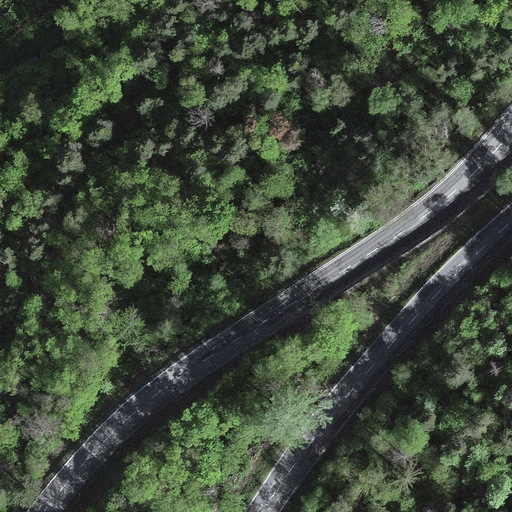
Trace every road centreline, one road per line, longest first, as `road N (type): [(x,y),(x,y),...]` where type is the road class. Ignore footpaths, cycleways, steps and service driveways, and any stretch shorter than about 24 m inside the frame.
road 1 (tertiary): [(44,511),(163,387),(410,226),(511,132)]
road 2 (tertiary): [(511,220),(407,325),(261,511)]
